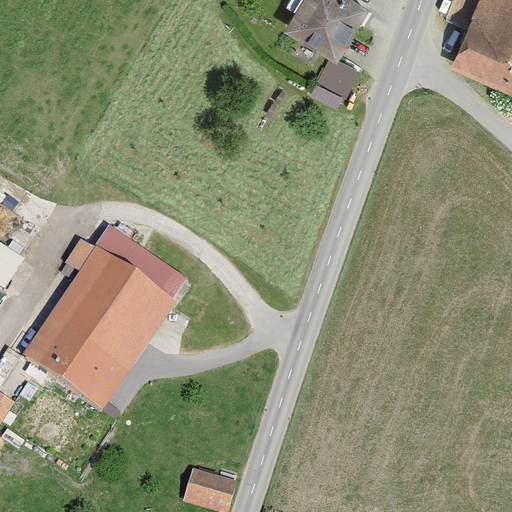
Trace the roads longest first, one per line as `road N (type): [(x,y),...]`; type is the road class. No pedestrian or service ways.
road 1 (tertiary): [(246,511),(403,52)]
road 2 (unclassified): [(403,52),(511,136)]
